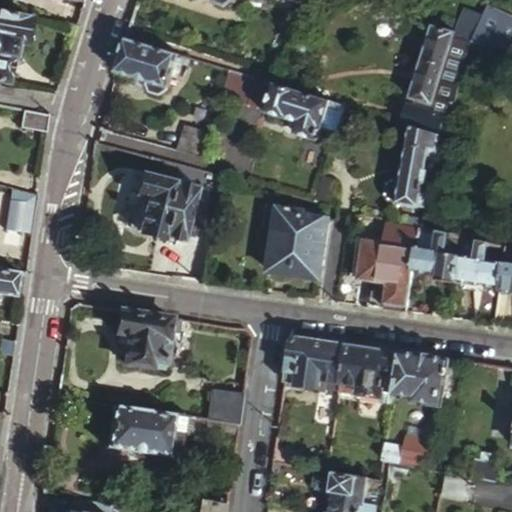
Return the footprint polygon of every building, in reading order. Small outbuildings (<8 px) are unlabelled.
[(222,0),(223,6),(235,10),(243,2),(244,0),(222,0)] [(305,11),(308,0),(299,0),(302,1),(300,9),(305,11)] [(0,84),(9,86),(10,79),(12,79),(15,64),(13,64),(16,45),(26,47),(32,18),(0,12),(0,84)] [(413,129),(442,138),(446,120),(451,121),(470,42),(470,41),(433,27),(412,100),(415,101),(413,107),(410,106),(404,126),(413,129)] [(127,39),(116,72),(147,82),(146,85),(149,94),(160,97),(166,93),(167,89),(168,89),(177,63),(188,67),(191,59),(127,39)] [(346,107),(231,71),(223,98),(267,111),(266,114),(298,124),(295,134),(296,137),(316,143),(318,143),(321,132),(322,132),(329,111),(343,115),(346,107)] [(50,116),(24,111),(21,128),(47,133),(49,120),(50,116)] [(205,158),(212,132),(186,125),(180,151),(205,158)] [(428,211),(442,138),(413,129),(401,184),(393,182),(388,186),(385,197),(389,202),(397,203),(397,205),(419,210),(419,209),(428,211)] [(144,174),(137,196),(147,198),(138,231),(184,243),(190,221),(199,189),(175,183),(176,182),(144,174)] [(339,181),(324,176),(316,202),(331,205),(339,181)] [(11,192),(9,230),(31,232),(34,193),(11,192)] [(129,229),(138,231),(147,198),(137,196),(129,229)] [(322,280),(331,218),(304,214),(305,210),(280,207),(270,206),(267,226),(277,227),(270,272),(322,280)] [(421,229),(424,229),(425,223),(407,220),(407,225),(421,229)] [(439,276),(438,281),(456,283),(463,238),(424,229),(421,229),(418,248),(414,272),(439,276)] [(501,284),(507,248),(463,238),(456,283),(476,286),(477,281),(501,284)] [(408,312),(414,272),(418,248),(366,240),(360,279),(389,284),(385,309),(408,312)] [(501,284),(500,292),(511,293),(511,249),(507,248),(501,284)] [(0,295),(17,297),(21,272),(0,267),(0,295)] [(182,319),(122,310),(118,334),(129,336),(128,348),(126,364),(164,370),(170,332),(179,333),(182,319)] [(129,336),(118,334),(117,346),(128,348),(129,336)] [(321,380),(341,383),(346,343),(299,336),(291,343),(285,383),(320,387),(321,380)] [(395,397),(395,395),(400,351),(346,343),(341,383),(340,391),(338,401),(359,404),(360,393),(382,396),(382,395),(395,397)] [(15,348),(1,345),(0,349),(0,357),(1,359),(13,362),(15,348)] [(451,359),(400,351),(395,395),(413,397),(412,401),(443,406),(451,359)] [(320,387),(340,391),(341,383),(321,380),(320,387)] [(211,391),(206,421),(238,426),(243,396),(211,391)] [(187,418),(114,407),(107,449),(127,452),(127,453),(144,456),(145,455),(169,458),(170,458),(180,459),(187,418)] [(386,461),(392,462),(401,464),(405,446),(389,443),(386,461)] [(274,462),(300,466),(303,451),(276,446),(274,462)] [(476,461),(473,478),(496,483),(499,466),(496,465),(497,460),(480,457),(479,462),(476,461)] [(378,511),(384,480),(316,469),(313,486),(317,492),(327,493),(326,499),(335,500),(333,511),(378,511)] [(447,478),(444,498),(467,502),(470,482),(447,478)] [(192,511),(225,511),(228,495),(221,495),(220,500),(214,499),(214,498),(195,495),(192,511)] [(114,511),(115,507),(72,498),(69,511),(114,511)]
